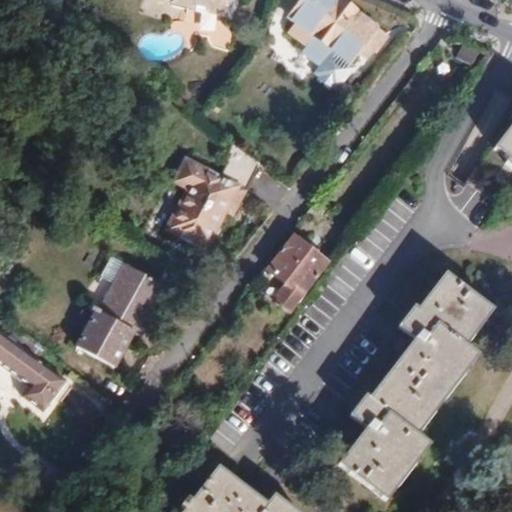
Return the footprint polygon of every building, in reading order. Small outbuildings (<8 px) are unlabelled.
[(46,0),(35,28),(53,35),(67,0),(46,0)] [(179,0),(227,12),(229,0),(179,0)] [(313,38),(349,64),(350,63),(358,52),(366,58),(373,49),(385,32),(340,0),(298,0),(293,8),(292,22),(313,38)] [(375,51),(388,34),(385,32),(373,49),(375,51)] [(354,66),(350,63),(349,64),(313,38),(301,54),(314,64),(307,73),(337,95),(346,82),(343,80),(354,66)] [(472,66),(478,53),(462,46),(456,58),(472,66)] [(511,125),(493,150),(507,161),(505,164),(511,170),(511,125)] [(165,230),(206,252),(239,187),(246,191),(259,165),(232,144),(222,162),(227,164),(220,177),(185,159),(173,182),(186,189),(165,230)] [(329,264),(292,236),(265,270),(285,285),(273,300),(290,314),(329,264)] [(114,369),(134,334),(137,336),(164,288),(124,265),(99,311),(93,308),(91,311),(95,313),(76,348),(114,369)] [(445,275),(417,311),(413,308),(398,328),(414,341),(368,400),(365,397),(349,417),(365,430),(337,466),(385,503),(396,488),(391,485),(408,463),(413,467),(429,446),(417,437),(412,433),(429,411),(433,414),(444,400),(439,397),(457,374),(462,377),(477,357),(465,348),(460,343),(477,322),(481,325),(492,311),(445,275)] [(465,348),(482,326),(481,325),(477,322),(460,343),(465,348)] [(0,366),(28,388),(21,397),(42,413),(65,382),(0,333),(0,366)] [(444,400),(445,401),(463,378),(462,377),(457,374),(439,397),(444,400)] [(210,419),(185,400),(175,413),(201,432),(210,419)] [(433,414),(429,411),(412,433),(417,437),(434,415),(433,414)] [(198,435),(188,428),(180,439),(189,446),(198,435)] [(396,488),(397,489),(413,468),(413,467),(408,463),(391,485),(396,488)] [(294,511),(273,496),(266,506),(217,468),(183,511),(294,511)] [(49,485),(57,490),(69,475),(62,469),(49,485)] [(0,511),(27,511),(3,494),(0,498),(0,511)]
